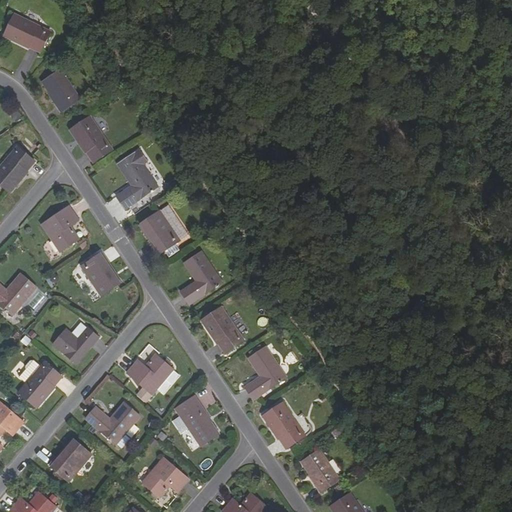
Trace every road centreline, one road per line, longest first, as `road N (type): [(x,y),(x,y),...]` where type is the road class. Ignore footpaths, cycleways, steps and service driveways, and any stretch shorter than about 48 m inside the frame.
road 1 (residential): [(162,302),(0,487)]
road 2 (residential): [(162,302),(67,161)]
road 3 (residential): [(256,441),(162,302)]
